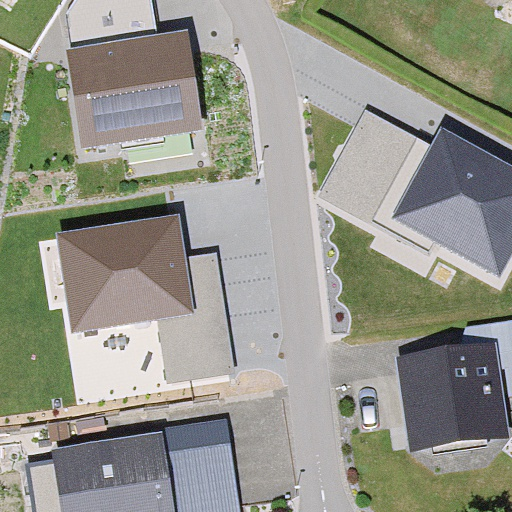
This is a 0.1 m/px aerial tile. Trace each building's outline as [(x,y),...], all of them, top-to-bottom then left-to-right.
[(511,0),(489,0),(511,16),(511,0)] [(195,147),(182,61),(74,77),(86,163),(195,147)] [(511,270),(511,199),(438,159),(398,230),(503,288),(511,270)] [(175,240),(61,256),(74,348),(188,332),(175,240)] [(480,352),(388,368),(404,459),(496,444),(480,352)] [(150,442),(43,460),(51,511),(230,511),(220,453),(154,465),(150,442)]
